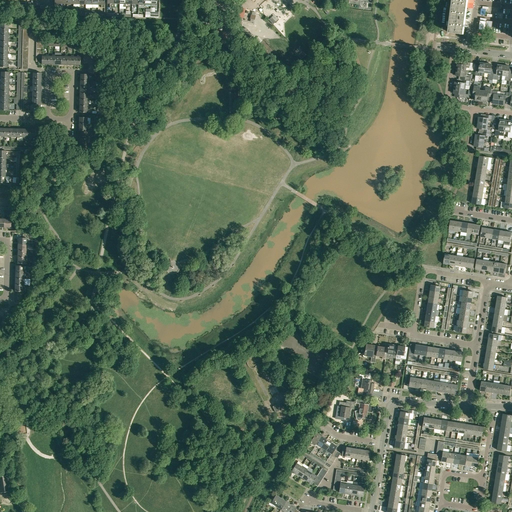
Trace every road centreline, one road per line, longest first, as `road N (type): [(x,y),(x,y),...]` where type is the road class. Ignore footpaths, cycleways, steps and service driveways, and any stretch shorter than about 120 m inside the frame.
road 1 (residential): [(413,331),(423,271),(488,280)]
road 2 (residential): [(48,119),(49,71),(74,72),(73,120)]
